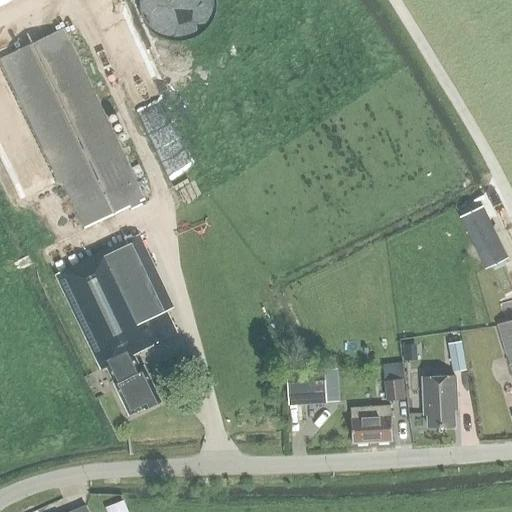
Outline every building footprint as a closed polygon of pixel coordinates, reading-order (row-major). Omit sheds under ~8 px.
[(84,229),(144,200),(62,29),(2,58),(84,229)] [(139,41),(117,49),(166,178),(189,169),(139,41)] [(499,243),(482,207),(460,217),(477,253),(499,243)] [(101,370),(106,367),(113,381),(113,382),(129,416),(144,408),(145,409),(160,402),(143,367),(138,369),(131,355),(156,343),(156,342),(176,333),(166,311),(173,308),(138,235),(55,275),(101,370)] [(511,320),(497,325),(511,375),(511,320)] [(466,370),(461,342),(447,344),(452,372),(466,370)] [(287,405),(326,403),(324,369),(285,372),(287,405)] [(428,427),(454,426),(453,410),(456,410),(455,377),(422,378),(424,415),(427,415),(428,427)] [(386,402),(404,400),(402,379),(383,381),(386,402)] [(390,406),(350,408),(350,419),(352,444),(392,442),(390,416),(390,406)] [(127,511),(123,501),(112,505),(115,511),(127,511)]
